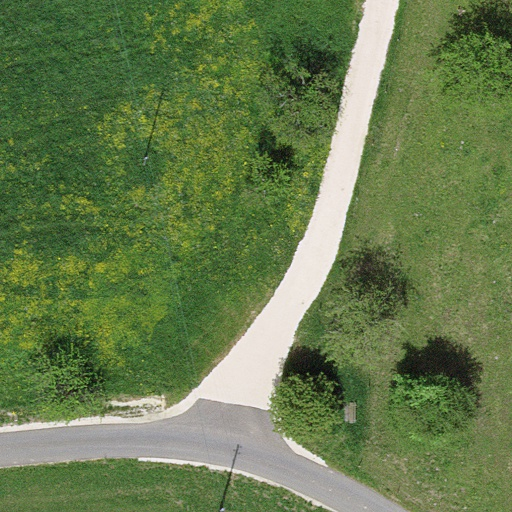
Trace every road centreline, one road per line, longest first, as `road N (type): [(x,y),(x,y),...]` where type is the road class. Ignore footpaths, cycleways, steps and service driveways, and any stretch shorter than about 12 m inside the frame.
road 1 (track): [(188,433),(303,271),(330,204),(380,0)]
road 2 (residential): [(0,445),(188,433),(304,460),(393,511)]
